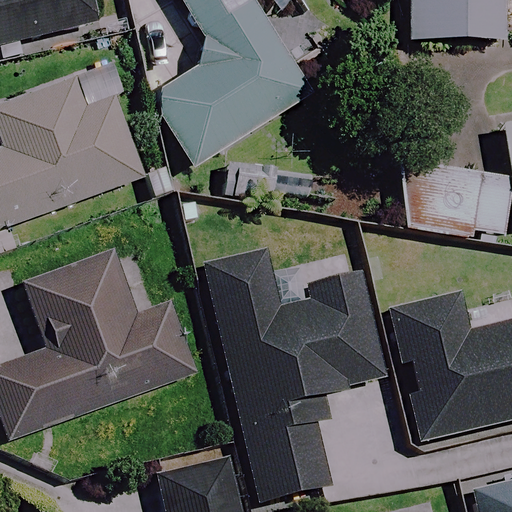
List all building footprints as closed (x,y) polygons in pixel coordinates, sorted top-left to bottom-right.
[(0,0),(0,49),(92,36),(86,0),(0,0)] [(167,0),(208,67),(142,107),(183,176),(303,104),(240,0),(255,0),(266,16),(291,1),(290,0),(167,0)] [(495,0),(401,0),(401,47),(494,49),(495,0)] [(74,117),(62,85),(0,107),(0,232),(133,185),(105,106),(74,117)] [(417,170),(408,225),(499,239),(507,184),(417,170)] [(123,325),(100,260),(11,291),(35,360),(0,372),(0,445),(189,379),(165,310),(123,325)] [(345,402),(343,394),(370,388),(346,283),(285,296),(289,313),(266,318),(254,261),(198,273),(250,509),(317,494),(303,433),(322,429),(317,408),(345,402)] [(511,426),(511,326),(455,339),(446,301),(385,314),(415,448),(511,426)] [(224,511),(218,468),(149,479),(154,511),(224,511)] [(511,511),(511,488),(466,499),(468,511),(511,511)]
